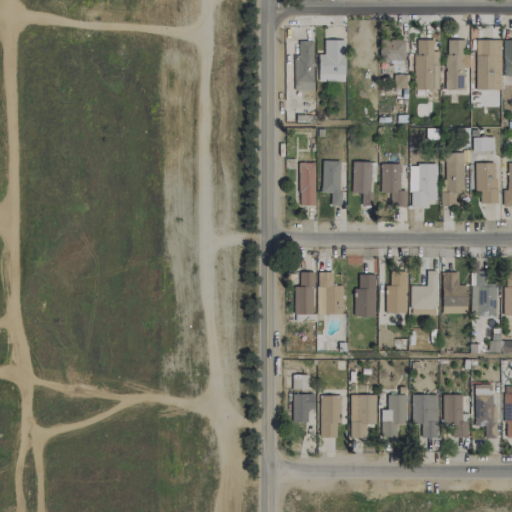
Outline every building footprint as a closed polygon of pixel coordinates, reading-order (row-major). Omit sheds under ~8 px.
[(403,40),(380,39),(380,60),(403,61),(403,40)] [(437,89),(437,51),(432,51),(432,39),(412,39),(413,89),(437,89)] [(463,40),(445,39),(444,89),(462,90),(462,67),(469,67),(469,54),(462,54),(463,40)] [(499,89),(499,40),(473,39),(473,89),(499,89)] [(293,91),(313,90),(311,40),(297,41),(297,55),(292,55),(293,91)] [(343,40),(322,40),(322,54),(317,54),(316,76),(343,76),(343,40)] [(511,40),(502,40),(501,75),(511,75),(511,40)] [(492,137),(471,137),(472,152),(492,151),(492,137)] [(462,193),(462,152),(443,153),(444,191),(438,191),(439,206),(454,205),(454,193),(462,193)] [(319,192),(329,193),(328,206),(338,206),(339,161),(320,160),(319,192)] [(370,162),(351,161),(350,193),(360,193),(360,206),(369,206),(370,162)] [(313,162),(297,163),(298,206),(314,205),(313,162)] [(494,162),(473,163),(474,192),(478,192),(478,203),(495,202),(494,162)] [(511,162),(506,163),(506,190),(502,190),(501,206),(511,206),(511,162)] [(398,163),(378,163),(379,192),(389,192),(389,207),(404,206),(404,190),(399,191),(398,163)] [(435,163),(416,163),(415,191),(409,191),(409,206),(425,206),(425,199),(434,199),(435,163)] [(404,271),(388,271),(388,285),(383,285),(383,313),(403,313),(404,271)] [(435,309),(435,271),(424,271),(424,286),(408,286),(408,314),(426,314),(426,309),(435,309)] [(494,284),(484,283),(484,271),(473,271),(473,284),(470,284),(469,316),(494,316),(494,284)] [(511,271),(501,271),(501,316),(511,315),(511,271)] [(312,314),(312,272),(298,272),(298,280),(292,280),(292,314),(312,314)] [(323,314),(341,314),(340,286),(331,286),(331,272),(316,272),(316,287),(323,287),(323,314)] [(456,272),(439,272),(440,313),(465,313),(465,285),(456,285),(456,272)] [(373,316),(373,274),(357,274),(357,288),(352,288),(352,316),(373,316)] [(511,341),(501,342),(502,353),(511,352),(511,341)] [(290,389),(306,389),(307,375),(291,374),(290,389)] [(493,438),(492,384),(472,385),(472,426),(482,426),(482,439),(493,438)] [(511,393),(503,393),(502,437),(511,437),(511,393)] [(313,394),(290,394),(291,422),(306,422),(306,410),(313,410),(313,394)] [(374,394),(347,395),(348,438),(364,437),(364,424),(374,424),(374,394)] [(379,410),(379,438),(395,437),(395,424),(404,424),(404,394),(385,395),(385,409),(379,410)] [(436,395),(410,394),(410,424),(420,424),(420,437),(435,437),(436,395)] [(460,394),(440,395),(440,425),(451,425),(451,437),(466,437),(466,414),(460,414),(460,394)] [(318,437),(335,437),(334,424),(339,424),(339,395),(318,396),(318,437)]
